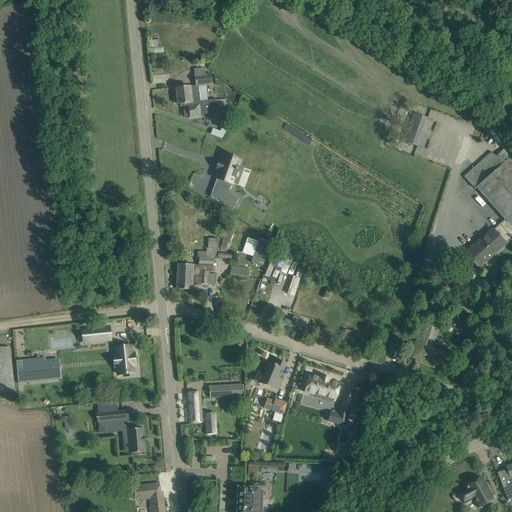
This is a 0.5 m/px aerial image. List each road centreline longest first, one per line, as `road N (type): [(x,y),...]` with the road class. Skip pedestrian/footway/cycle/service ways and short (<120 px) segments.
road 1 (unclassified): [(161,306),(511,405)]
road 2 (unclassified): [(161,306),(130,0)]
road 3 (unclassified): [(183,511),(162,310)]
road 4 (unclassified): [(162,310),(0,324)]
road 5 (unclassified): [(393,511),(425,473),(511,430)]
